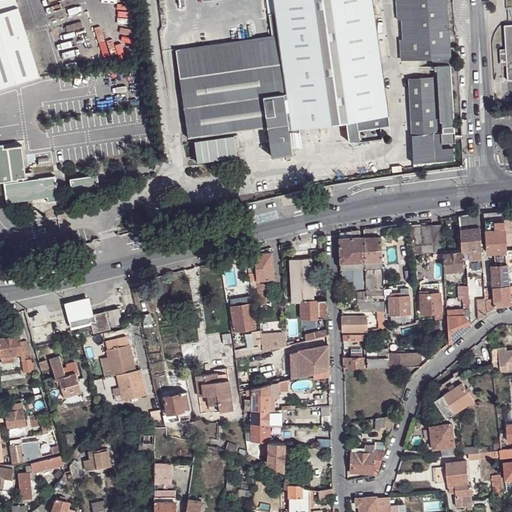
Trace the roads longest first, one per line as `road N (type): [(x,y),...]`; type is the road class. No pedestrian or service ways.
road 1 (unknown): [(175,187),(190,177),(372,156),(400,141),(389,0)]
road 2 (secondary): [(331,216),(0,293)]
road 3 (residential): [(331,216),(341,489)]
road 4 (residential): [(341,489),(384,480),(419,381),(488,322),(511,316)]
road 5 (tertiary): [(488,193),(476,0)]
road 6 (secondary): [(488,193),(331,216)]
road 7 (unknown): [(205,368),(209,342),(187,251)]
